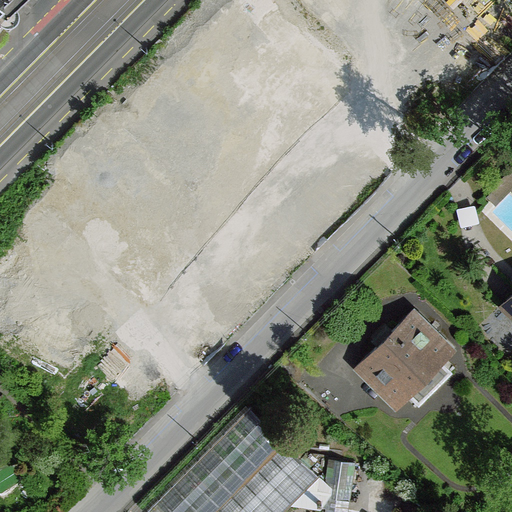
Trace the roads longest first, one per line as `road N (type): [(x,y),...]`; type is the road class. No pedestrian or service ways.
road 1 (residential): [(511,85),(89,511)]
road 2 (secondary): [(0,158),(156,0)]
